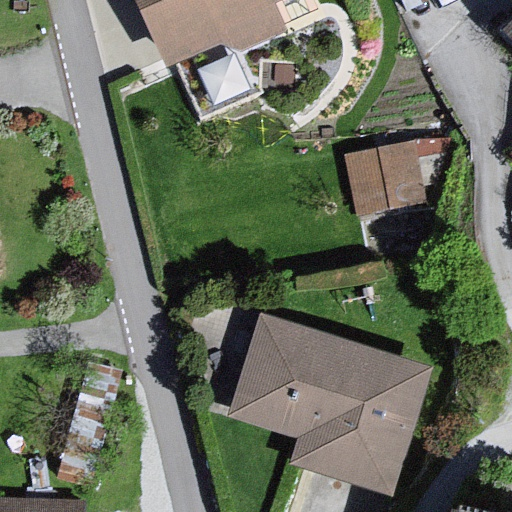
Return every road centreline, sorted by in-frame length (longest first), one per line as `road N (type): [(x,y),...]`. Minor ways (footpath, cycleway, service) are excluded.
road 1 (residential): [(178,511),(64,0)]
road 2 (residential): [(424,511),(470,454),(511,430)]
